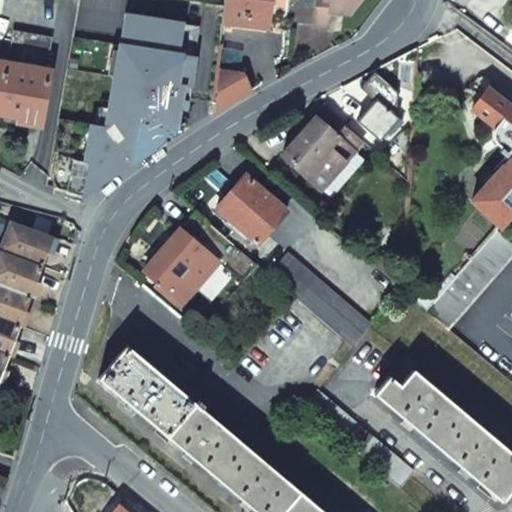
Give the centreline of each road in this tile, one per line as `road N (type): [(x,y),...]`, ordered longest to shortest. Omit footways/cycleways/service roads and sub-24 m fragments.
road 1 (residential): [(104,230),(134,193),(172,165),(376,46),(416,0)]
road 2 (residential): [(50,409),(104,230)]
road 3 (unknown): [(484,511),(346,390)]
road 4 (residential): [(173,511),(50,409)]
